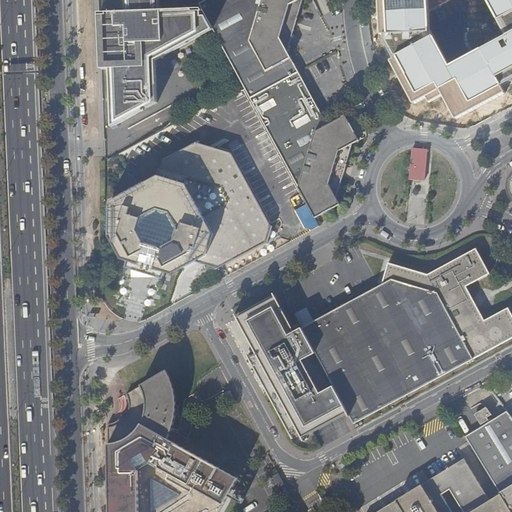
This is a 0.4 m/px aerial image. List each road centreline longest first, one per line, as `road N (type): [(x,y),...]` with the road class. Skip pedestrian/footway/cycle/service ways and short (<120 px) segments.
road 1 (motorway): [(37,511),(13,0)]
road 2 (residential): [(511,354),(323,458),(294,462),(273,445),(197,305)]
road 3 (primary): [(69,345),(53,0)]
road 4 (residential): [(197,305),(375,206)]
road 5 (primary): [(77,511),(69,345)]
road 6 (residential): [(350,0),(356,46),(394,143)]
road 7 (residential): [(69,345),(131,340),(197,305)]
